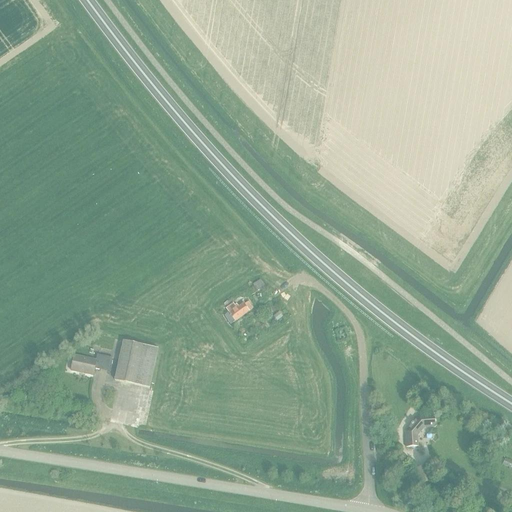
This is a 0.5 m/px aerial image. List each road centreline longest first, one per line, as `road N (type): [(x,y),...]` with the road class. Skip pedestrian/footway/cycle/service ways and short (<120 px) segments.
road 1 (trunk): [(85,0),(256,202),(420,344),(511,404)]
road 2 (unclassified): [(367,510),(354,321),(310,280),(271,294)]
road 3 (unclassified): [(282,495),(0,451)]
road 4 (unclassified): [(282,495),(140,442),(115,420)]
